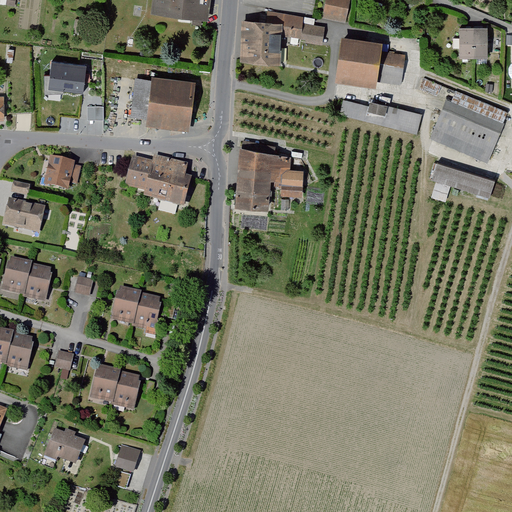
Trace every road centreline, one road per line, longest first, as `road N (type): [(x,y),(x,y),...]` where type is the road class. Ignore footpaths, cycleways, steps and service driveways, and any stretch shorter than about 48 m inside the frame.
road 1 (unclassified): [(147,511),(211,299),(219,168),(211,148)]
road 2 (residential): [(7,135),(211,148)]
road 3 (residential): [(167,362),(0,312)]
road 4 (unclassified): [(211,148),(220,127),(229,0)]
